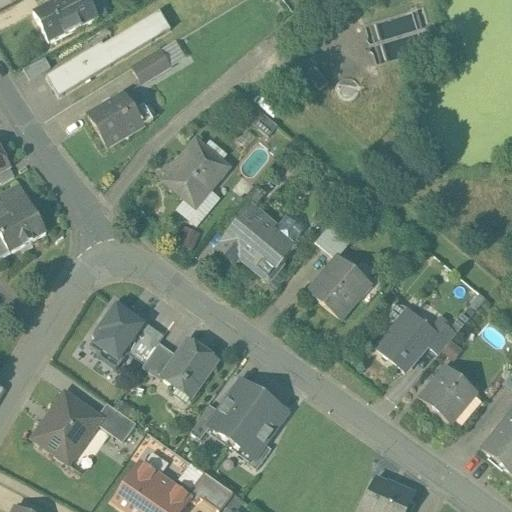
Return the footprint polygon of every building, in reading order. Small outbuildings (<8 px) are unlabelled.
[(48,45),(62,38),(97,20),(86,0),(61,0),(33,15),(48,45)] [(113,12),(106,0),(86,0),(96,19),(97,20),(113,12)] [(101,46),(45,79),(58,100),(78,87),(79,87),(100,74),(158,39),(147,21),(102,48),(101,46)] [(171,71),(171,70),(159,52),(131,70),(143,88),(171,71)] [(88,118),(97,134),(107,151),(144,130),(125,97),(88,118)] [(243,120),(265,138),(268,140),(277,128),(253,108),(243,120)] [(153,123),(148,113),(145,109),(135,115),(143,128),(153,123)] [(196,209),(205,199),(228,170),(195,143),(163,182),(196,209)] [(0,201),(9,217),(0,222),(0,259),(45,235),(18,186),(0,196),(0,201)] [(228,220),(237,228),(251,212),(264,196),(255,188),(228,220)] [(292,245),(302,234),(285,219),(274,231),(251,212),(237,228),(217,251),(233,265),(239,258),(265,280),(294,247),(292,245)] [(314,246),(335,264),(338,260),(340,261),(354,245),(330,226),(314,246)] [(191,250),(199,234),(184,228),(177,243),(191,250)] [(341,323),(371,286),(340,261),(338,260),(335,264),(309,297),(341,323)] [(143,368),(158,346),(163,339),(115,305),(96,332),(100,334),(91,346),(118,365),(124,355),(143,368)] [(404,376),(422,355),(435,339),(407,316),(406,317),(410,321),(400,333),(396,330),(376,353),(404,376)] [(437,359),(451,342),(454,338),(443,329),(426,350),(437,359)] [(182,387),(193,395),(194,395),(216,363),(187,343),(186,343),(176,358),(161,379),(162,380),(173,388),(182,387)] [(141,370),(151,377),(160,383),(162,380),(161,379),(176,358),(158,346),(143,368),(141,370)] [(445,370),(421,400),(420,401),(452,427),(477,397),(478,396),(477,396),(445,370)] [(511,393),(511,375),(503,387),(511,394),(511,393)] [(284,414),(242,384),(240,382),(238,385),(239,385),(209,427),(207,429),(210,431),(210,430),(252,460),(252,461),(254,462),(255,459),(285,417),(285,418),(287,415),(284,414)] [(499,424),(511,407),(511,394),(504,389),(485,414),(499,424)] [(64,396),(40,429),(32,441),(67,466),(100,421),(64,396)] [(122,445),(133,430),(135,426),(106,406),(97,419),(100,421),(96,427),(122,445)] [(511,414),(489,441),(481,452),(511,478),(511,414)] [(181,511),(190,501),(140,467),(114,505),(124,511),(181,511)] [(207,476),(195,491),(219,511),(231,496),(207,476)] [(406,511),(414,496),(397,488),(395,491),(374,481),(359,511),(406,511)]
